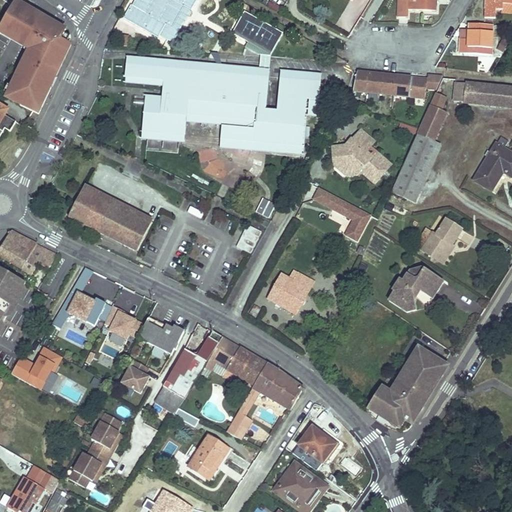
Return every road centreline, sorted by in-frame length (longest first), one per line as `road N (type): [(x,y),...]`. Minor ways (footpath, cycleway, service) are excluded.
road 1 (residential): [(0,204),(318,377)]
road 2 (residential): [(389,474),(511,290)]
road 3 (residential): [(0,204),(30,160),(96,20)]
road 4 (residential): [(318,377),(231,511)]
road 5 (residential): [(458,0),(423,58),(365,50)]
road 6 (residential): [(318,377),(356,411),(389,474)]
